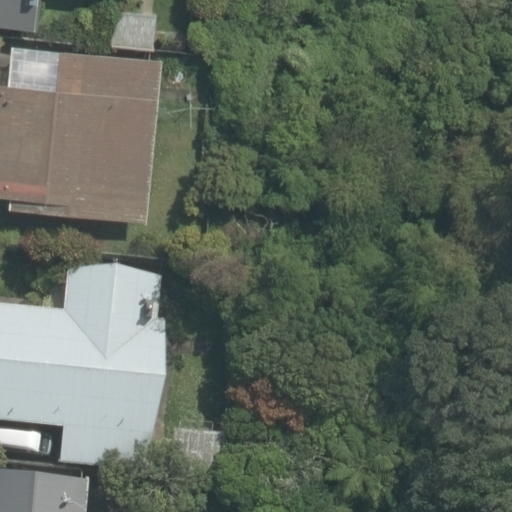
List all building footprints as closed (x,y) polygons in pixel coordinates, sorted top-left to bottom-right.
[(0,0),(0,19),(30,22),(32,0),(0,0)] [(169,9),(109,0),(106,0),(100,33),(163,43),(169,9)] [(158,54),(1,42),(0,53),(0,193),(146,206),(158,54)] [(52,309),(0,302),(0,415),(55,422),(50,457),(144,469),(168,276),(58,262),(52,309)] [(0,511),(109,511),(112,482),(0,470),(0,511)]
